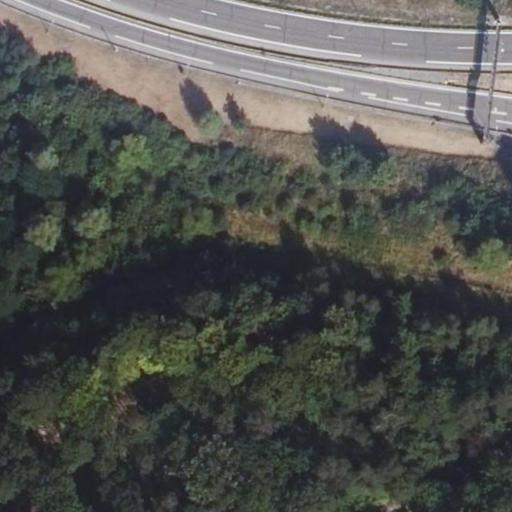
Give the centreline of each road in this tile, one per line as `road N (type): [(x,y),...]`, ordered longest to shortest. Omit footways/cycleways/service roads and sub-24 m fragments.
road 1 (motorway): [(39,0),(224,57),(504,105)]
road 2 (motorway): [(157,0),(332,37),(511,48)]
